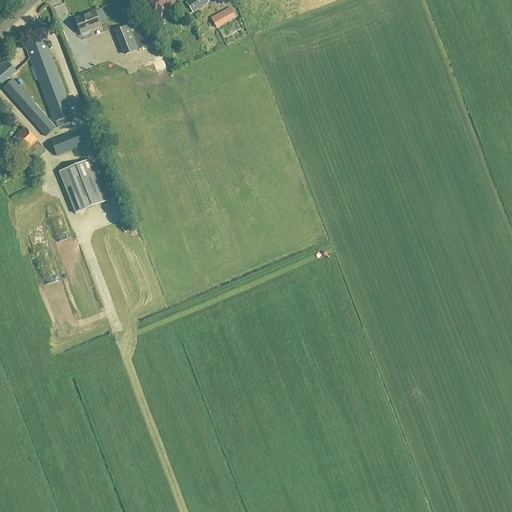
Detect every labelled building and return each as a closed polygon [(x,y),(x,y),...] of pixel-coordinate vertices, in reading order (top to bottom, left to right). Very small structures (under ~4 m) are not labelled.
[(148,0),(161,17),(169,12),(166,8),(177,0),(148,0)] [(192,13),(210,0),(189,0),(185,3),(192,13)] [(229,9),(212,19),(217,28),(234,18),(229,9)] [(74,20),(80,35),(100,27),(94,12),(74,20)] [(142,48),(142,47),(147,45),(143,35),(138,37),(133,25),(117,31),(126,55),(142,48)] [(44,41),(25,48),(53,123),(55,122),(57,128),(73,123),(70,116),(72,116),(44,41)] [(7,61),(0,67),(0,83),(15,71),(7,61)] [(56,128),(13,80),(3,89),(45,137),(56,128)] [(45,153),(42,146),(24,128),(7,145),(20,158),(25,153),(34,163),(45,153)] [(85,145),(79,130),(50,141),(56,157),(85,145)] [(107,201),(91,160),(60,173),(76,214),(107,201)]
